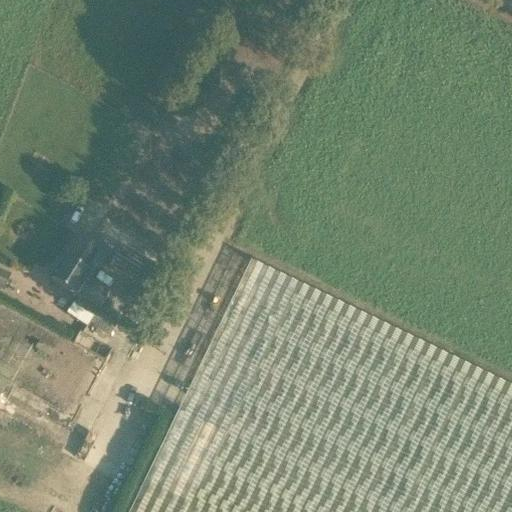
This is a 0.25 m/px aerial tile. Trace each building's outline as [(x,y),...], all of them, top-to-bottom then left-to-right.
[(50,283),(76,300),(66,315),(87,329),(97,315),(109,296),(90,283),(107,257),(79,239),(66,260),(50,283)] [(121,246),(108,268),(142,289),(155,266),(121,246)] [(175,421),(130,511),(511,511),(511,388),(251,262),(175,421)] [(0,271),(0,290),(4,292),(11,276),(0,271)] [(37,437),(34,447),(56,454),(59,444),(37,437)]
